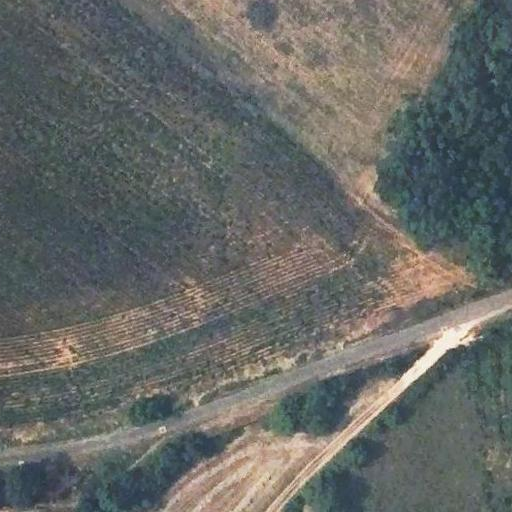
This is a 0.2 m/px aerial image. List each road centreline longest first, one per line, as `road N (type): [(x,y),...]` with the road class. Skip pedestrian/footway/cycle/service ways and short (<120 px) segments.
road 1 (track): [(511,301),(151,428),(0,455)]
road 2 (track): [(478,312),(270,511)]
